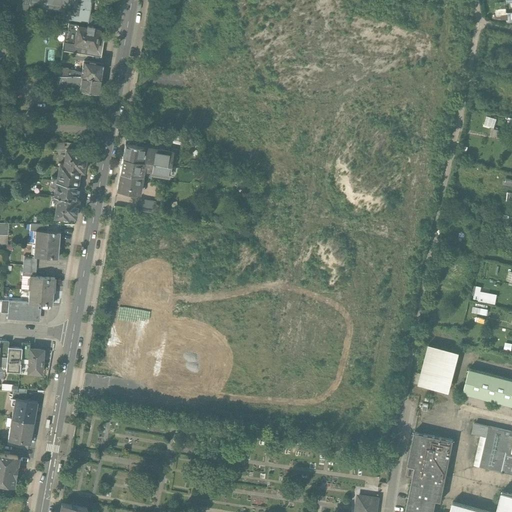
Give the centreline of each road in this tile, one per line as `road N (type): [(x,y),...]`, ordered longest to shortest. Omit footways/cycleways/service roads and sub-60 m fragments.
road 1 (tertiary): [(72,334),(132,0)]
road 2 (track): [(478,19),(423,292)]
road 3 (residential): [(384,511),(423,292)]
road 4 (tertiary): [(42,511),(72,334)]
